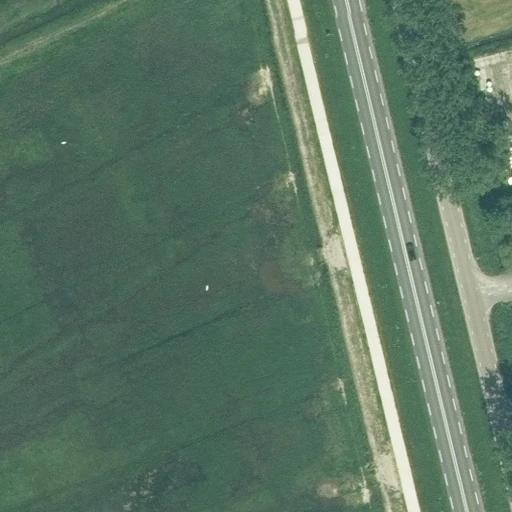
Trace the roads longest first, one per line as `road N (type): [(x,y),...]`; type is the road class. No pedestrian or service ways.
road 1 (primary): [(466,511),(344,0)]
road 2 (unclassified): [(511,474),(399,0)]
